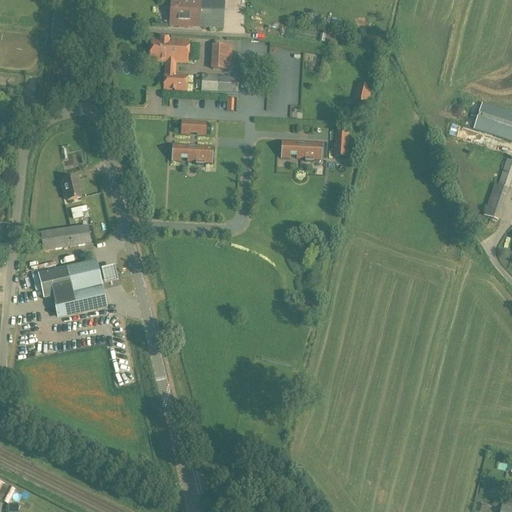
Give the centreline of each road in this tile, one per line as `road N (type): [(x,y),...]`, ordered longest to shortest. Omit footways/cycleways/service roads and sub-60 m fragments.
road 1 (tertiary): [(186,486),(94,104)]
road 2 (unclassified): [(94,104),(38,125),(29,137),(0,374)]
road 3 (tertiary): [(298,511),(273,482),(250,473),(186,486)]
